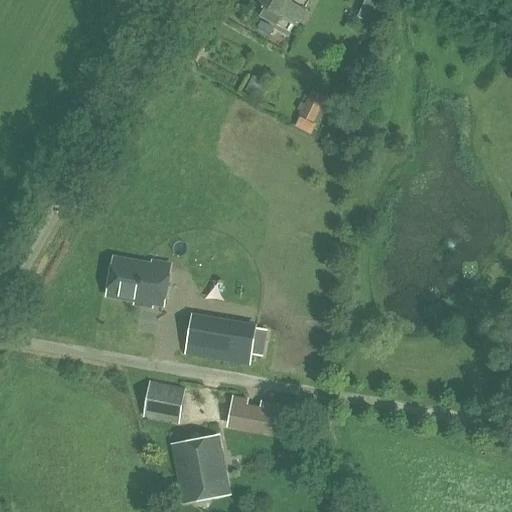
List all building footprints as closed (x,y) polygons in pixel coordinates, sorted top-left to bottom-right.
[(298,28),(307,10),(290,1),(290,0),(257,0),(256,3),(264,7),(259,16),(276,26),(281,18),(298,28)] [(197,63),(206,49),(195,42),(186,56),(197,63)] [(262,100),(270,85),(253,75),(245,90),(262,100)] [(313,123),(326,97),(312,90),(299,116),(313,123)] [(151,259),(151,262),(112,255),(104,298),(133,303),(133,306),(152,309),(152,306),(163,308),(172,263),(151,259)] [(196,315),(189,353),(250,364),(251,355),(256,329),(256,325),(196,315)] [(180,422),(186,388),(150,382),(145,416),(180,422)] [(260,407),(248,405),(249,399),(232,396),(227,427),(285,437),(291,406),(261,401),(260,407)] [(188,502),(231,492),(219,435),(176,444),(188,502)]
